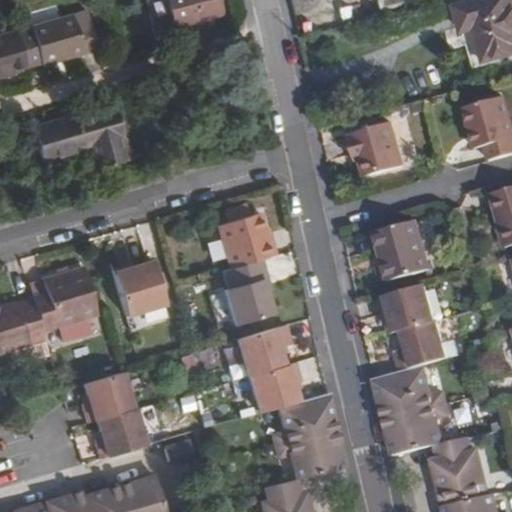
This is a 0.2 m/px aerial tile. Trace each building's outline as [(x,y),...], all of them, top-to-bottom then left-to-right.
[(219,15),(215,0),(144,0),(153,34),(194,22),(196,31),(218,25),(216,16),(219,15)] [(474,29),(484,63),(511,54),(511,3),(511,0),(487,0),(456,9),(462,33),(474,29)] [(40,66),(97,50),(86,11),(30,28),(31,34),(17,38),(15,32),(0,36),(0,76),(26,70),(24,64),(39,60),(40,66)] [(471,67),(484,63),(474,29),(462,33),(471,67)] [(489,162),(511,155),(511,131),(503,98),(464,109),(475,149),(485,147),(489,162)] [(130,160),(114,104),(31,129),(41,164),(85,151),(92,172),(130,160)] [(358,157),(364,179),(403,167),(391,124),(351,135),(353,140),(350,141),(355,158),(358,157)] [(511,246),(511,188),(490,195),(505,249),(511,246)] [(262,260),(275,255),(268,230),(264,232),(259,214),(248,218),(245,206),(224,212),(228,224),(216,227),(228,269),(262,260)] [(378,251),(387,282),(429,270),(415,221),(373,234),(378,251)] [(379,283),(387,282),(378,251),(371,253),(379,283)] [(267,278),(262,260),(228,269),(222,271),(227,290),(223,292),(232,326),(272,315),(265,292),(262,280),(267,278)] [(130,274),(113,278),(125,317),(163,305),(151,262),(128,269),(130,274)] [(111,269),(113,278),(130,274),(128,269),(127,264),(111,269)] [(43,293),(31,297),(31,300),(41,331),(51,328),(75,321),(96,315),(82,268),(40,281),(43,293)] [(271,291),(267,278),(262,280),(265,292),(271,291)] [(40,281),(27,284),(31,297),(43,293),(40,281)] [(437,322),(427,284),(387,296),(397,333),(405,331),(437,322)] [(387,296),(381,297),(392,335),(397,333),(387,296)] [(0,352),(44,340),(41,331),(31,300),(0,308),(0,352)] [(51,328),(54,336),(55,342),(79,335),(75,321),(51,328)] [(448,361),(437,322),(405,331),(409,345),(412,355),(398,360),(402,374),(448,361)] [(239,380),(241,378),(281,367),(278,354),(275,343),(287,340),(283,325),(228,341),(239,380)] [(41,331),(44,340),(54,336),(51,328),(41,331)] [(275,343),(278,354),(285,351),(284,347),(288,345),(287,340),(275,343)] [(396,355),(398,360),(412,355),(409,345),(401,348),(402,353),(396,355)] [(241,378),(252,417),(280,409),(297,404),(294,392),(290,380),(298,378),(293,364),(281,367),(241,378)] [(424,370),(374,382),(377,393),(379,400),(386,399),(392,419),(446,407),(443,397),(431,399),(424,370)] [(79,410),(84,425),(96,422),(128,412),(117,374),(84,384),(91,407),(79,410)] [(290,380),(294,392),(298,390),(297,384),(299,383),(298,378),(290,380)] [(273,436),(275,447),(328,434),(322,412),(330,410),(327,398),(280,409),(286,433),(273,436)] [(384,421),(392,419),(386,399),(379,400),(384,421)] [(435,447),(443,446),(437,421),(448,418),(446,407),(392,419),(398,443),(390,445),(393,457),(435,447)] [(322,412),(328,434),(335,432),(332,421),(330,410),(322,412)] [(95,446),(100,461),(144,448),(133,411),(96,422),(102,443),(95,446)] [(398,443),(392,419),(384,421),(390,445),(398,443)] [(335,432),(328,434),(332,454),(340,453),(335,432)] [(328,434),(275,447),(278,457),(291,454),(298,481),(344,470),(340,453),(332,454),(328,434)] [(442,507),(491,496),(479,450),(472,451),(468,440),(443,446),(435,447),(437,459),(435,459),(440,474),(445,473),(447,482),(437,484),(442,507)] [(177,461),(191,457),(187,445),(173,449),(177,461)] [(431,461),(437,484),(447,482),(445,473),(440,474),(435,459),(431,461)] [(119,494),(123,511),(163,511),(153,476),(138,481),(140,489),(119,494)] [(116,486),(119,494),(140,489),(138,481),(116,486)] [(294,482),(262,489),(265,502),(258,504),(260,511),(298,511),(298,510),(303,509),(299,493),(297,493),(294,482)] [(105,489),(95,492),(98,500),(119,494),(116,486),(105,489)] [(67,503),(47,509),(47,511),(85,511),(81,497),(83,496),(82,492),(66,497),(67,503)] [(95,492),(83,496),(81,497),(85,511),(123,511),(119,494),(98,500),(95,492)] [(308,511),(303,492),(299,493),(303,509),(298,510),(298,511),(308,511)] [(497,511),(496,506),(494,495),(491,496),(442,507),(443,511),(497,511)] [(56,499),(44,503),(47,509),(67,503),(66,497),(56,499)] [(34,511),(47,509),(44,503),(27,507),(9,511),(34,511)]
